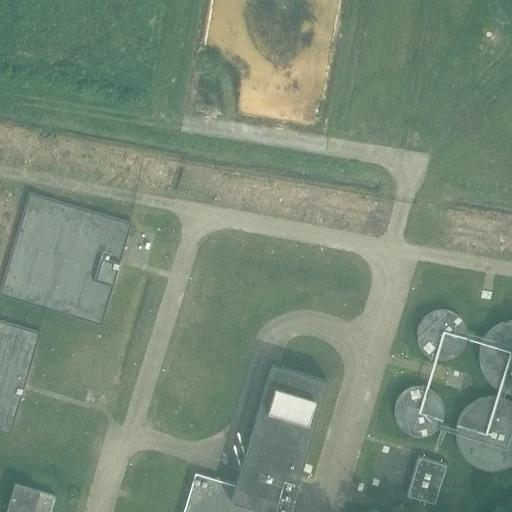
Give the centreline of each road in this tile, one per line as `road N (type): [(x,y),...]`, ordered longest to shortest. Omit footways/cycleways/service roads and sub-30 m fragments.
road 1 (unknown): [(107,511),(197,216),(396,253)]
road 2 (unknown): [(0,108),(422,188),(425,209),(396,253)]
road 3 (unknown): [(323,511),(396,253)]
